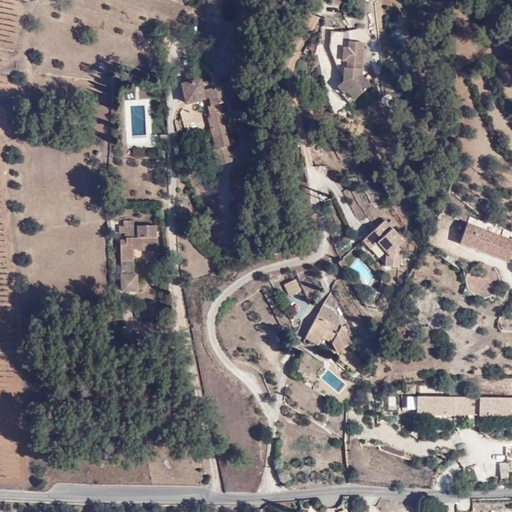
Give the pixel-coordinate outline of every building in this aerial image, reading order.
[(365,43),(349,41),(349,47),(344,47),(343,61),(348,61),(346,78),(338,86),(344,94),(347,92),(355,100),(372,85),(362,74),(365,43)] [(207,97),(208,102),(220,100),(226,99),(222,84),(200,88),(198,78),(180,82),(184,102),(207,97)] [(220,100),(208,102),(205,103),(208,115),(222,113),(220,100)] [(222,113),(208,115),(206,116),(214,150),(209,151),(213,165),(232,161),(222,113)] [(182,129),(178,116),(172,118),(175,130),(182,129)] [(120,291),(130,291),(130,293),(146,293),(146,275),(143,275),(143,249),(158,249),(158,237),(158,226),(157,226),(156,221),(135,222),(135,221),(124,221),(124,222),(120,222),(120,227),(120,291)] [(402,242),(386,221),(361,240),(370,249),(377,243),(385,250),(383,265),(398,268),(400,248),(398,246),(402,242)] [(511,245),(511,233),(500,229),(492,250),(508,256),(511,245)] [(296,261),(320,254),(316,240),(286,251),(288,257),(294,256),(296,261)] [(269,269),(296,261),(294,256),(288,257),(286,251),(264,257),(269,269)] [(359,257),(349,265),(365,283),(374,275),(359,257)] [(302,291),(296,280),(284,285),(291,297),(302,291)] [(322,304),(321,306),(320,306),(315,317),(309,327),(304,336),(317,343),(319,344),(322,338),(329,341),(330,343),(333,350),(334,349),(336,353),(348,346),(344,332),(345,331),(344,325),(342,325),(340,315),(338,314),(334,312),(337,304),(329,291),(322,304)] [(414,410),(414,397),(406,397),(405,410),(414,410)] [(477,416),(477,397),(415,398),(415,416),(477,416)] [(511,398),(478,399),(478,417),(511,416),(511,398)] [(499,479),(508,479),(508,462),(499,462),(499,479)]
